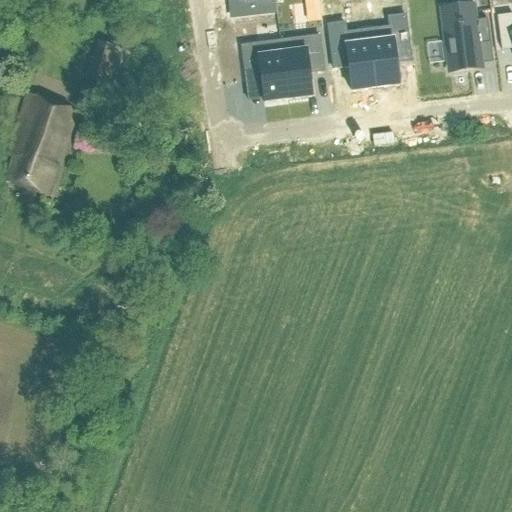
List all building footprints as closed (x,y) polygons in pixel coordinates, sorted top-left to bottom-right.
[(249,0),(238,0),(214,3),(216,19),(252,14),(249,0)] [(332,0),(319,0),(321,16),(334,14),(332,0)] [(407,0),(396,0),(398,13),(409,12),(407,0)] [(511,15),(496,18),(501,51),(511,49),(511,15)] [(389,28),(367,31),(375,90),(399,87),(396,64),(411,62),(405,16),(388,19),(389,28)] [(476,21),(443,25),(449,73),(481,68),(480,65),(478,45),(490,43),(487,20),(476,21)] [(344,24),(327,26),(333,72),(348,70),(351,93),(375,90),(367,31),(346,34),(344,24)] [(319,38),(280,43),(288,102),(311,98),(308,74),(323,72),(319,38)] [(116,77),(125,51),(99,41),(85,80),(112,90),(113,88),(119,90),(122,79),(116,77)] [(280,43),(241,48),(246,82),(261,80),(263,100),(264,105),(288,102),(280,43)] [(48,197),(76,112),(29,96),(8,158),(14,160),(6,183),(48,197)]
